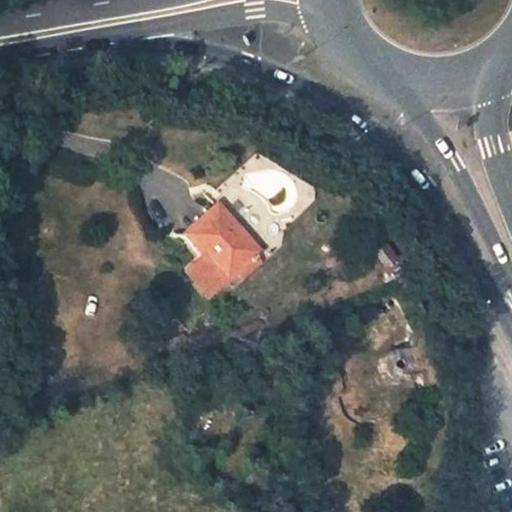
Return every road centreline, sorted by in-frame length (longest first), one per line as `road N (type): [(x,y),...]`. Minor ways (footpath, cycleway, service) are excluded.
road 1 (primary): [(21,48),(180,46),(252,64),(335,100),(401,154),(455,224),(511,328)]
road 2 (primary): [(21,48),(254,10),(314,20),(346,38)]
road 3 (primary): [(406,77),(511,283)]
road 4 (primary): [(511,190),(497,145),(498,61)]
road 5 (primary): [(120,0),(0,24)]
